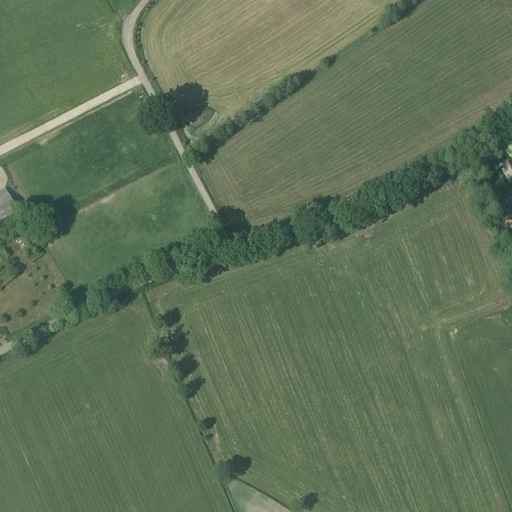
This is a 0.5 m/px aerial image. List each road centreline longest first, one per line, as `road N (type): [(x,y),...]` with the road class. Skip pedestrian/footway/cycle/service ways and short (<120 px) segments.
road 1 (unclassified): [(224,252),(366,196),(511,116)]
road 2 (unclassified): [(224,252),(133,61),(128,36),(145,0)]
road 3 (unclassified): [(0,353),(87,307),(224,252)]
